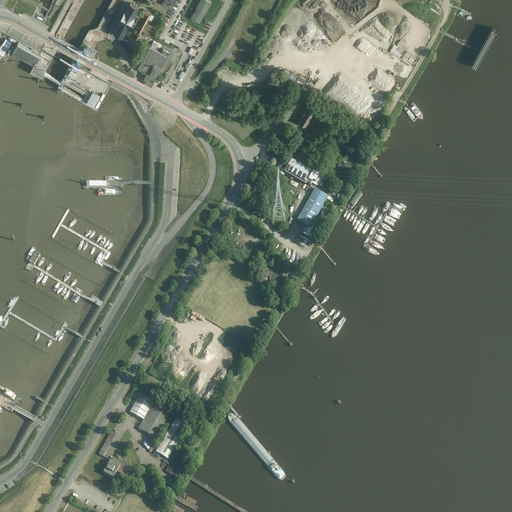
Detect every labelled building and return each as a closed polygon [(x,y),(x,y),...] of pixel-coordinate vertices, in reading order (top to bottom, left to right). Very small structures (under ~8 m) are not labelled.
[(164,0),(162,4),(171,9),(175,0),(164,0)] [(197,9),(191,18),(199,23),(205,13),(211,3),(205,0),(201,0),(196,8),(197,9)] [(119,24),(114,32),(123,37),(128,29),(135,17),(139,8),(130,3),(126,12),(125,11),(118,23),(119,24)] [(129,40),(136,44),(152,16),(144,11),(143,14),(147,17),(135,39),(130,37),(129,40)] [(45,18),(38,14),(36,19),(43,23),(45,18)] [(30,49),(20,43),(15,52),(35,63),(40,54),(30,49)] [(152,87),(170,53),(163,49),(161,53),(149,46),(137,69),(147,74),(144,79),(146,80),(144,83),(152,87)] [(193,47),(190,52),(196,56),(199,51),(193,47)] [(100,94),(92,89),(86,100),(94,105),(100,94)] [(307,126),(316,112),(308,107),(299,121),(307,126)] [(325,112),(317,107),(315,110),(323,115),(325,112)] [(287,138),(293,130),(289,127),(283,136),(287,138)] [(268,166),(276,152),(268,147),(260,162),(268,166)] [(323,178),(292,160),(285,172),(310,187),(312,184),(317,187),(323,178)] [(346,178),(352,168),(341,162),(335,171),(346,178)] [(311,227),(329,198),(315,190),(298,219),(311,227)] [(274,282),(281,270),(274,266),(272,270),(271,269),(267,276),(272,279),(271,281),(274,282)] [(284,286),(290,275),(284,271),(282,271),(280,275),(276,282),(281,285),(283,285),(284,286)] [(173,381),(159,374),(154,382),(168,389),(173,381)] [(143,422),(153,404),(139,396),(129,414),(143,422)] [(155,440),(170,414),(154,405),(139,431),(155,440)] [(168,461),(190,425),(177,418),(156,454),(168,461)] [(103,457),(116,436),(112,433),(99,455),(103,457)] [(122,453),(118,451),(114,457),(118,460),(122,453)] [(174,479),(185,460),(176,455),(166,474),(174,479)] [(112,459),(102,475),(112,481),(116,475),(124,479),(130,469),(112,459)] [(154,492),(143,474),(136,479),(147,496),(154,492)]
